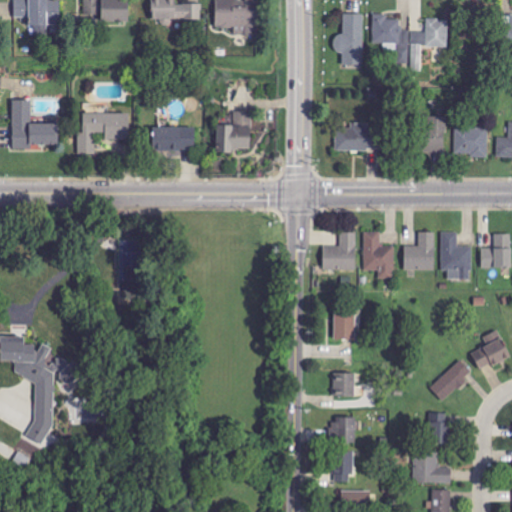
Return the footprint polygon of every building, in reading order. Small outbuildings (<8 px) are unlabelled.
[(59,0),(14,0),(15,17),(29,17),(29,26),(60,25),(59,0)] [(129,22),(129,0),(101,0),(101,21),(129,22)] [(152,0),(152,20),(202,21),(202,0),(152,0)] [(259,36),(258,0),(246,0),(247,6),(236,6),(235,0),(216,0),(216,28),(234,28),(234,36),(259,36)] [(364,65),(365,14),(344,13),(344,35),(335,35),(335,51),(344,51),(344,64),(364,65)] [(388,20),(388,14),(374,13),(373,43),(402,43),(402,20),(388,20)] [(412,32),(412,71),(423,71),(424,47),(448,47),(449,19),(427,19),(427,32),(412,32)] [(13,149),(33,148),(33,145),(58,145),(58,123),(32,123),(32,100),(13,100),(13,149)] [(218,125),(217,151),(251,151),(252,111),(235,111),(235,125),(218,125)] [(129,113),(83,113),(84,132),(79,132),(79,154),(95,154),(95,132),(106,132),(106,139),(129,139),(129,113)] [(425,152),(447,152),(447,117),(426,117),(425,152)] [(370,123),(351,122),(350,128),(337,128),(336,150),(377,150),(378,130),(369,129),(370,123)] [(500,158),(511,158),(511,122),(509,122),(509,138),(501,138),(500,158)] [(195,128),(154,127),(153,150),(195,150),(195,128)] [(488,156),(489,130),(458,128),(457,155),(488,156)] [(323,270),(356,271),(357,232),(341,232),(341,246),(324,246),(323,270)] [(395,246),(382,246),(381,232),(365,232),(365,271),(379,271),(379,279),(396,279),(395,246)] [(405,246),(405,270),(436,271),(436,232),(420,232),(420,246),(405,246)] [(459,232),(442,232),(443,271),(449,271),(449,279),(473,279),(472,246),(459,246),(459,232)] [(511,263),(511,233),(495,233),(495,248),(483,248),(482,268),(511,269),(511,263)] [(335,340),(356,339),(356,309),(334,310),(335,340)] [(483,337),(487,347),(473,353),(481,371),(511,357),(500,330),(483,337)] [(38,385),(32,426),(26,437),(43,445),(49,431),(58,372),(63,372),(62,382),(76,384),(77,380),(80,363),(78,362),(57,358),(54,364),(46,363),(47,358),(52,348),(43,344),(35,346),(24,345),(25,339),(2,335),(0,347),(0,360),(16,363),(15,373),(38,385)] [(431,388),(444,402),(474,373),(461,360),(431,388)] [(363,386),(356,386),(355,373),(334,374),(335,397),(363,397),(363,386)] [(449,414),(431,413),(431,444),(449,444),(449,414)] [(356,443),(357,419),(333,419),(332,443),(356,443)] [(354,482),(353,451),(334,452),(335,483),(354,482)] [(452,483),(452,467),(440,467),(439,453),(414,453),(415,484),(452,483)] [(451,511),(452,491),(433,490),(433,511),(451,511)] [(342,491),(341,508),(370,509),(371,492),(342,491)]
